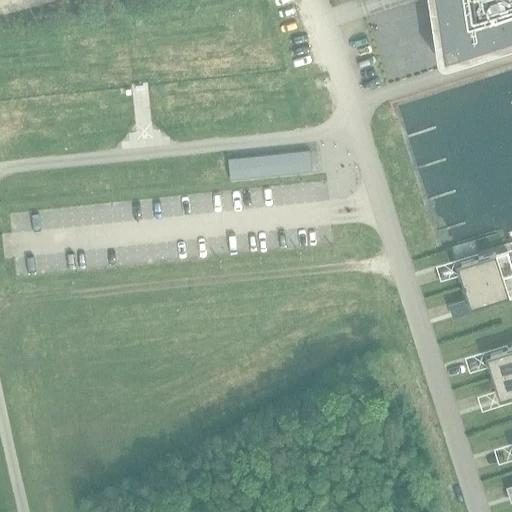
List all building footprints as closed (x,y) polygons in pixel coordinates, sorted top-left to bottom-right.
[(511,0),(436,0),(445,56),(446,57),(479,46),(479,47),(511,36),(511,0)] [(386,36),(374,37),(376,70),(389,69),(386,36)] [(329,92),(328,73),(314,74),(315,93),(329,92)] [(224,95),(236,106),(247,95),(236,83),(224,95)] [(195,92),(178,92),(179,111),(195,110),(195,92)] [(133,111),(152,111),(152,101),(132,102),(133,111)] [(46,123),(57,124),(60,106),(48,104),(46,123)] [(16,146),(40,143),(38,132),(15,136),(16,146)] [(309,150),(228,158),(230,179),(312,171),(309,150)] [(495,251),(456,264),(463,286),(511,270),(511,266),(506,249),(495,252),(495,251)] [(511,270),(463,286),(470,307),(509,295),(509,294),(511,293),(511,270)] [(511,346),(485,355),(492,377),(511,370),(511,346)] [(511,370),(492,377),(499,399),(511,394),(511,370)]
